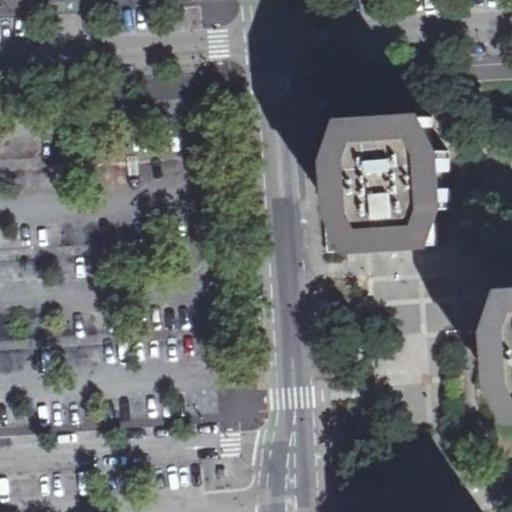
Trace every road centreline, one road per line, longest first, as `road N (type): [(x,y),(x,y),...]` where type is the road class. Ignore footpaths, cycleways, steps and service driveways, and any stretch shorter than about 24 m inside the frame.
road 1 (tertiary): [(275,36),(295,433)]
road 2 (residential): [(0,452),(295,433)]
road 3 (residential): [(0,53),(275,36)]
road 4 (residential): [(275,36),(511,21)]
